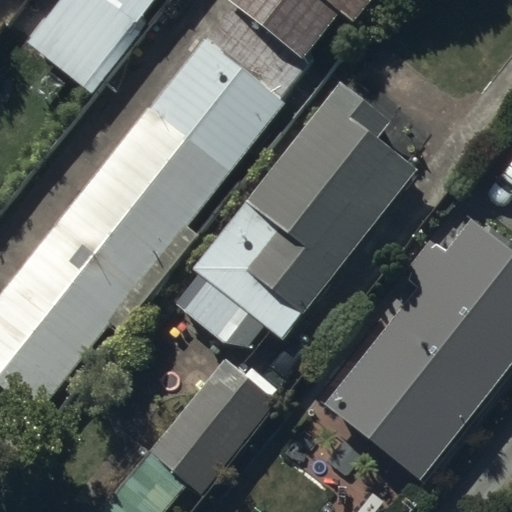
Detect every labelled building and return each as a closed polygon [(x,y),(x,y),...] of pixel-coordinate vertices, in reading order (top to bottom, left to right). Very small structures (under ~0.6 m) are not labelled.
[(164,0),(65,0),(31,45),(96,96),(148,30),(144,27),(164,0)] [(376,0),(237,0),(235,3),(312,62),(346,18),(356,26),(376,0)] [(290,107),(207,42),(0,300),(0,389),(40,422),(116,326),(125,333),(200,239),(191,231),(290,107)] [(431,136),(354,77),(347,86),(343,82),(194,276),(202,281),(181,308),(232,347),(239,338),(255,350),(270,330),(286,342),(417,171),(408,165),(431,136)] [(511,366),(511,254),(473,224),(450,254),(435,243),(404,283),(419,294),(331,408),(423,480),(511,366)] [(248,378),(226,361),(106,511),(165,511),(191,480),(201,488),(279,389),(255,369),(248,378)]
